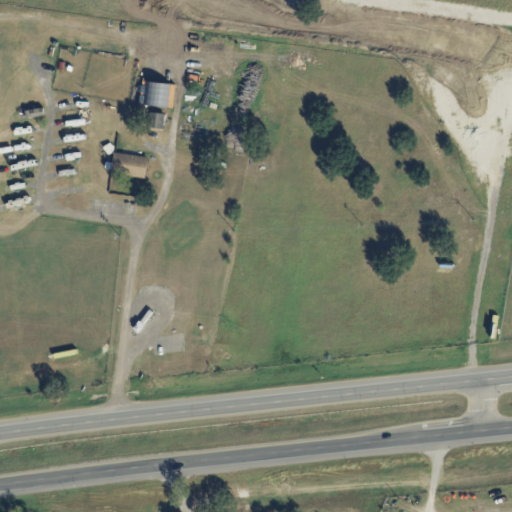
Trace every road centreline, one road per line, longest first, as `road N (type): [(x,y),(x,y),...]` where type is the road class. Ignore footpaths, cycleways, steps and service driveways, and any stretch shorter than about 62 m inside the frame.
road 1 (trunk): [(0,486),(511,428)]
road 2 (trunk): [(482,380),(0,433)]
